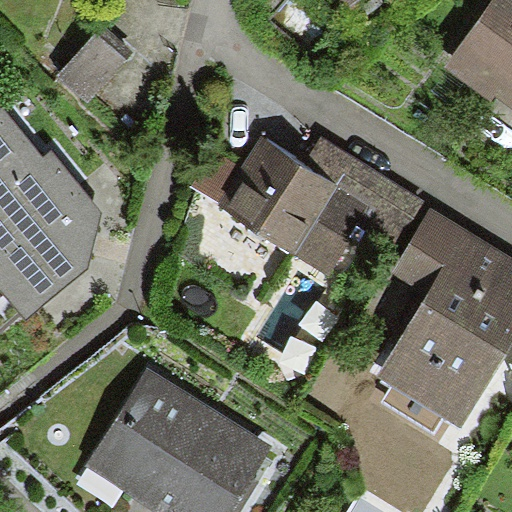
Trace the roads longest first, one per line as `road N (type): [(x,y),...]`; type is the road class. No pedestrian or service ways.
road 1 (residential): [(30,375),(131,296),(196,29)]
road 2 (residential): [(511,223),(196,29)]
